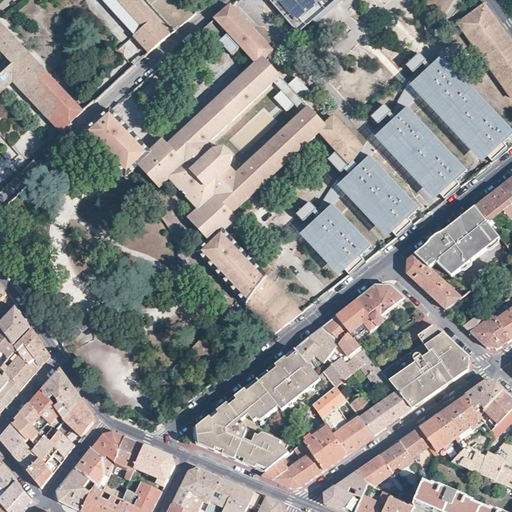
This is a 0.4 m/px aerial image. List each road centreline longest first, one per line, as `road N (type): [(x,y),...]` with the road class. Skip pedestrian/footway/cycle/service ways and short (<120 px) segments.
road 1 (residential): [(226,0),(0,204)]
road 2 (residential): [(382,263),(158,442)]
road 3 (residential): [(301,502),(492,366)]
road 4 (residential): [(511,160),(382,263)]
road 5 (residential): [(382,263),(492,366)]
road 6 (residential): [(189,454),(301,502)]
